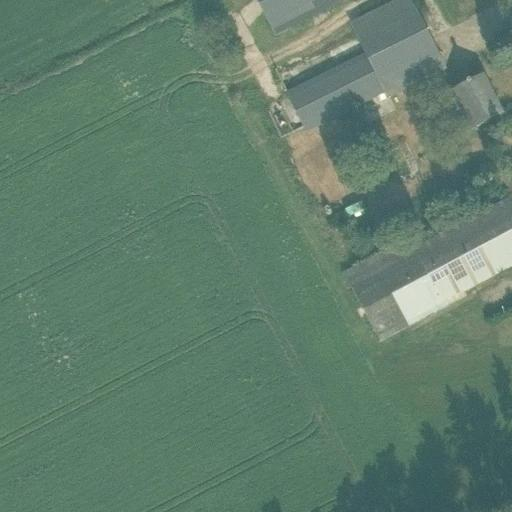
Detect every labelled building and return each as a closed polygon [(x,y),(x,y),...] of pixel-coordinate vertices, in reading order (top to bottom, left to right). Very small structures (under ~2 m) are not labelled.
[(254,0),(273,36),(344,0),(254,0)] [(365,53),(286,93),(306,134),(383,95),(385,99),(426,78),(444,69),(409,0),(392,0),(388,2),(349,22),(354,31),(365,53)] [(168,21),(158,26),(170,55),(181,50),(168,21)] [(467,85),(453,92),(472,129),(502,115),(483,77),(472,82),(471,79),(465,82),(467,85)] [(161,133),(199,117),(189,93),(151,109),(161,133)] [(463,291),(511,265),(511,201),(510,197),(413,249),(407,238),(341,273),(379,344),(466,297),(463,291)] [(309,272),(299,276),(319,325),(329,321),(309,272)] [(511,327),(510,323),(495,328),(502,347),(511,343),(511,327)] [(441,347),(450,366),(471,357),(462,338),(441,347)] [(353,391),(375,387),(372,370),(349,374),(353,391)] [(507,480),(511,478),(511,456),(499,463),(507,480)]
